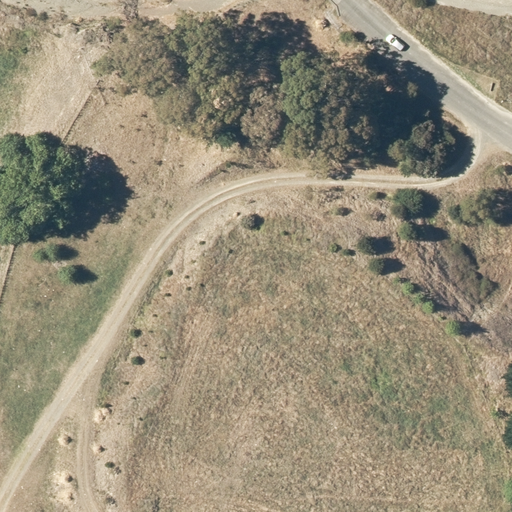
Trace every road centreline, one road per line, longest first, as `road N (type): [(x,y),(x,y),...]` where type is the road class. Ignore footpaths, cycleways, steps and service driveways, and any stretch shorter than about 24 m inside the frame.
road 1 (unknown): [(5,511),(33,446),(180,221),(203,204),(274,182),(444,182),(507,130)]
road 2 (unclassified): [(349,0),(455,95),(511,133)]
